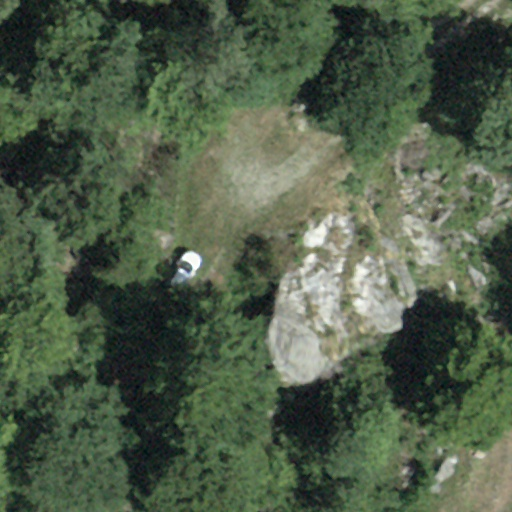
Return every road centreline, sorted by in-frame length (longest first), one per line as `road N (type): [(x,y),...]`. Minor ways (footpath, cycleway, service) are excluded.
road 1 (track): [(298,0),(290,56),(258,126),(266,159),(287,168),(308,162),(488,0)]
road 2 (track): [(501,511),(511,391)]
